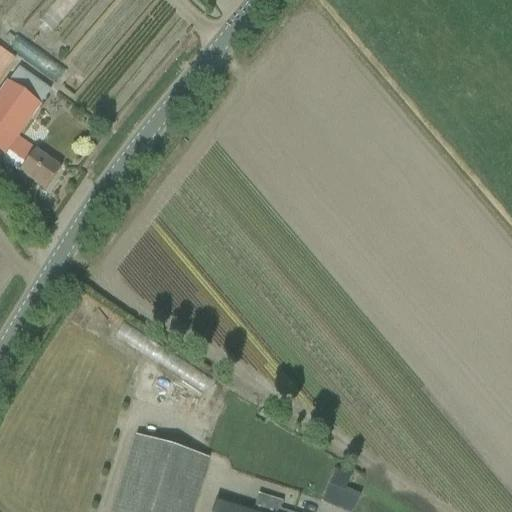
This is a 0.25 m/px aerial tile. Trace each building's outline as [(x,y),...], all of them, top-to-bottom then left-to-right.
[(0,51),(0,80),(14,61),(0,51)] [(19,174),(28,181),(44,193),(60,171),(17,139),(38,109),(36,107),(49,90),(19,69),(0,95),(0,155),(21,171),(19,174)] [(135,438),(111,511),(191,511),(208,461),(135,438)] [(333,508),(347,475),(335,470),(321,503),(333,508)] [(409,511),(402,507),(366,482),(360,492),(388,511),(409,511)] [(249,511),(216,501),(212,511),(249,511)]
